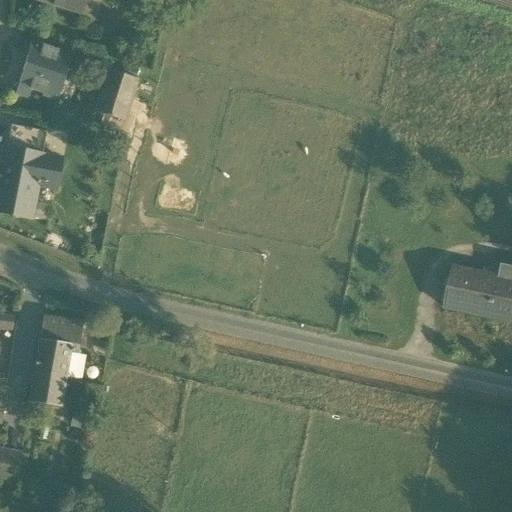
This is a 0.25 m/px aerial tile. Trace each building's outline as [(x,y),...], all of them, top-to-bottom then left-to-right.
[(35,0),(35,2),(77,16),(82,0),(35,0)] [(18,87),(58,100),(59,99),(64,79),(71,57),(31,44),(18,87)] [(96,113),(124,122),(137,81),(109,71),(96,113)] [(64,79),(59,99),(70,102),(76,83),(64,79)] [(10,125),(5,149),(41,156),(46,132),(10,125)] [(4,149),(0,171),(0,213),(30,219),(34,203),(37,186),(55,189),(61,160),(41,156),(5,149),(4,149)] [(47,206),(34,203),(30,219),(44,222),(47,206)] [(511,266),(501,265),(498,278),(511,280),(511,266)] [(444,309),(511,322),(511,280),(498,278),(453,268),(444,307),(444,309)] [(15,316),(0,314),(0,329),(13,331),(15,316)] [(71,351),(77,352),(82,323),(43,317),(39,341),(72,346),(71,351)] [(61,408),(66,378),(71,351),(72,346),(39,341),(29,403),(61,408)] [(77,352),(71,351),(66,378),(79,381),(81,365),(79,361),(80,353),(77,352)] [(91,432),(94,417),(72,412),(69,427),(91,432)] [(0,480),(14,484),(21,454),(0,449),(0,480)] [(28,456),(21,454),(14,484),(22,485),(23,477),(28,456)] [(23,477),(22,485),(42,490),(44,482),(23,477)]
